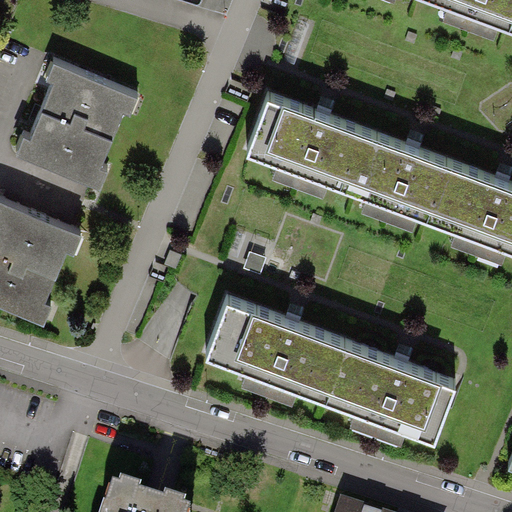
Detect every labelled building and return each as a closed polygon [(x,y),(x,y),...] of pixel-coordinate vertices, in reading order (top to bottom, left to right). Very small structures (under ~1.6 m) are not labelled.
[(511,0),(443,0),(511,25),(511,0)] [(57,56),(18,150),(87,180),(127,86),(57,56)] [(340,183),(360,129),(264,93),(244,147),(340,183)] [(436,218),(456,164),(360,129),(340,183),(436,218)] [(511,245),(511,184),(456,164),(436,218),(511,245)] [(3,189),(0,196),(0,297),(33,312),(73,218),(3,189)] [(340,336),(226,294),(205,350),(319,392),(340,336)] [(453,378),(340,336),(319,392),(432,434),(453,378)] [(372,511),(340,502),(336,511),(372,511)]
